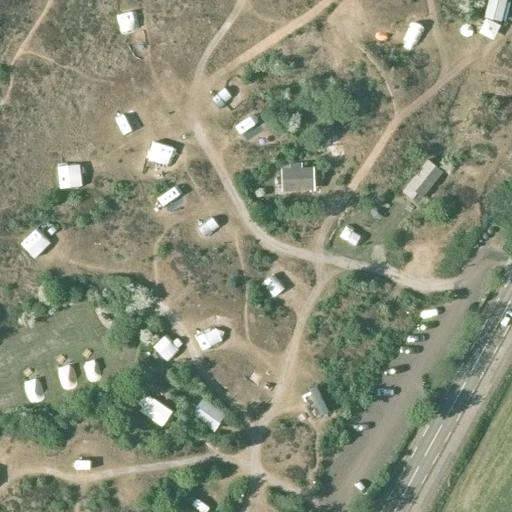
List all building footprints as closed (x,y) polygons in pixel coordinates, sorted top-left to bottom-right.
[(501,22),(508,1),(504,0),(488,0),(484,18),(501,22)] [(356,2),(333,8),(336,23),(359,18),(356,2)] [(251,112),(242,130),(256,137),(265,120),(251,112)] [(425,193),(440,176),(425,164),(410,182),(425,193)] [(313,167),(281,169),(282,191),(314,190),(313,167)] [(214,431),(226,415),(202,397),(190,414),(214,431)]
